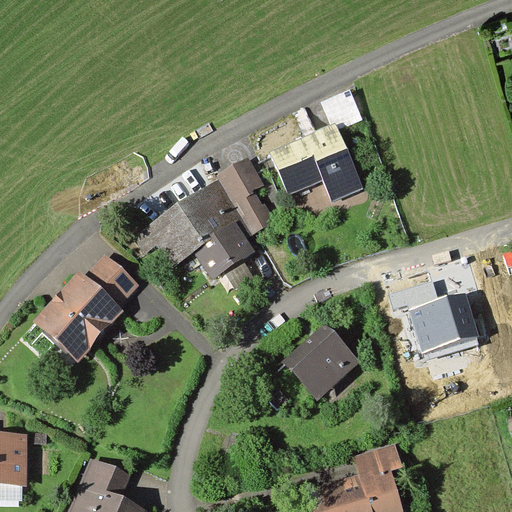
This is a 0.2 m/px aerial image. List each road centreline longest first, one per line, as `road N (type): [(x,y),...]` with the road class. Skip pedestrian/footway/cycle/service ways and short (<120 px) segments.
road 1 (residential): [(0,317),(95,210),(192,149),(367,56),(510,0)]
road 2 (residential): [(511,232),(328,287),(235,344),(194,438),(189,511)]
